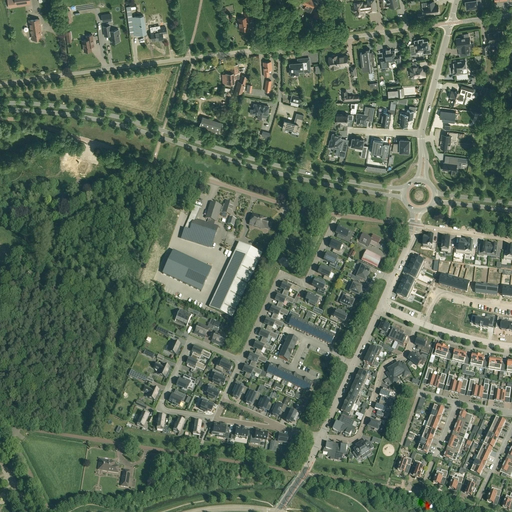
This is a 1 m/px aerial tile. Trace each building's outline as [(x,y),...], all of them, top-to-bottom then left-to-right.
[(317,5),(319,1),(317,0),(304,0),(302,4),(306,6),(305,6),(304,9),(307,11),(310,13),(312,9),(315,4),(317,5)] [(369,12),(376,11),(374,0),(368,0),(368,3),(364,4),(363,4),(362,2),(354,3),(355,8),(354,9),(353,10),(353,11),(354,11),(355,12),(356,16),(361,16),(361,17),(362,17),(363,17),(364,16),(364,15),(363,10),(365,10),(365,11),(366,11),(369,11),(369,12)] [(466,6),(467,9),(473,8),(474,9),(476,8),(477,7),(478,7),(477,3),(481,3),(480,0),(473,0),(466,1),(466,3),(465,4),(465,5),(466,6)] [(426,6),(427,15),(439,13),(438,6),(433,6),(433,5),(434,5),(433,1),(426,2),(424,3),(424,6),(426,6)] [(245,17),(238,19),(240,30),(248,29),(246,22),(247,22),(247,20),(251,19),(250,11),(244,12),(245,17)] [(143,16),(132,17),(134,35),(146,33),(143,16)] [(39,19),(29,20),(31,33),(31,32),(32,39),(41,38),(40,31),(41,31),(39,19)] [(110,31),(110,26),(103,27),(104,35),(109,34),(109,35),(110,35),(111,42),(119,41),(118,34),(119,34),(119,30),(118,30),(110,31)] [(151,30),(150,30),(151,33),(152,41),(156,40),(159,40),(159,41),(163,40),(162,34),(167,33),(166,27),(161,28),(151,30)] [(465,38),(456,39),(458,47),(462,47),(462,48),(463,53),(469,52),(469,49),(471,48),(470,43),(469,37),(469,35),(468,33),(464,34),(464,36),(465,38)] [(489,33),(489,34),(488,34),(488,36),(487,36),(487,37),(487,39),(488,40),(489,40),(489,42),(496,41),(497,44),(497,45),(498,52),(504,52),(502,36),(499,37),(498,33),(492,34),(492,33),(489,33)] [(83,40),(84,51),(87,51),(88,52),(90,51),(91,50),(91,46),(94,46),(93,41),(92,35),(86,35),(87,40),(83,40)] [(419,40),(415,41),(415,44),(415,47),(410,48),(411,55),(417,54),(416,52),(423,51),(424,53),(430,52),(429,45),(428,45),(428,41),(424,42),(424,40),(423,40),(423,39),(419,39),(419,40)] [(369,71),(372,71),(372,66),(375,66),(374,57),(371,58),(369,49),(366,49),(367,52),(360,53),(362,68),(368,67),(369,71)] [(386,52),(383,52),(383,58),(379,58),(381,69),(381,72),(386,71),(386,67),(389,67),(389,61),(395,61),(396,63),(401,63),(400,55),(395,56),(394,51),(391,51),(390,49),(386,49),(386,51),(386,52)] [(338,66),(344,65),(348,64),(347,56),(340,57),(337,58),(337,56),(335,56),(335,55),(334,55),(333,55),(332,55),(332,56),(331,56),(331,57),(330,57),(330,58),(329,58),(330,67),(331,67),(331,68),(332,68),(332,69),(333,69),(334,70),(335,70),(336,69),(337,69),(337,68),(338,67),(338,66)] [(302,68),(310,67),(309,58),(298,59),(298,63),(290,64),(290,69),(289,69),(289,74),(291,74),(298,74),(298,72),(303,71),(302,68)] [(465,59),(454,61),(454,67),(453,67),(454,74),(457,74),(458,75),(462,74),(462,73),(463,73),(462,69),(467,68),(465,59)] [(264,76),(269,76),(269,70),(272,70),(271,61),(263,62),(264,76)] [(410,67),(411,77),(418,77),(423,77),(423,76),(425,76),(425,71),(423,71),(422,68),(418,69),(418,67),(416,67),(416,62),(412,62),(413,64),(410,65),(410,67)] [(239,79),(238,73),(238,65),(230,65),(230,73),(225,74),(226,84),(234,83),(234,79),(239,79)] [(247,77),(242,75),(240,82),(238,82),(235,91),(242,93),(247,77)] [(451,93),(450,97),(452,98),(451,102),(452,102),(452,103),(455,104),(455,103),(457,104),(458,100),(462,101),(463,95),(471,97),(472,92),(473,92),(474,89),(467,87),(465,93),(460,92),(460,94),(459,93),(459,92),(455,91),(455,92),(454,92),(453,94),(451,93)] [(399,95),(399,97),(404,96),(403,89),(398,89),(398,91),(388,92),(389,96),(399,95)] [(346,91),(342,92),(343,102),(359,100),(359,96),(353,97),(353,96),(347,97),(346,91)] [(292,95),(290,102),(299,104),(301,97),(292,95)] [(258,113),(258,115),(257,119),(261,120),(262,114),(267,115),(269,106),(254,104),(253,110),(250,109),(250,114),(253,114),(253,113),(258,113)] [(407,110),(407,114),(400,113),(400,114),(401,114),(400,118),(401,119),(400,125),(408,127),(408,126),(407,126),(409,119),(413,119),(414,111),(415,111),(416,107),(410,106),(409,110),(407,110)] [(375,108),(369,107),(368,115),(357,114),(357,118),(358,118),(357,123),(367,125),(367,120),(372,121),(372,122),(375,108)] [(388,113),(383,112),(381,123),(381,125),(381,124),(389,125),(389,126),(390,124),(389,124),(390,121),(390,119),(391,119),(390,118),(391,114),(394,114),(395,110),(388,109),(388,113)] [(441,111),(440,117),(443,118),(443,121),(454,123),(456,112),(441,111)] [(353,115),(337,115),(337,123),(338,123),(338,124),(344,124),(344,123),(347,123),(347,120),(352,120),(353,115)] [(218,135),(222,123),(202,117),(198,128),(218,135)] [(282,127),(292,130),(298,131),(299,132),(302,119),(296,118),(295,123),(294,123),(284,120),(282,126),(279,126),(282,127)] [(441,143),(441,148),(450,149),(451,139),(456,140),(457,133),(449,132),(449,135),(442,135),(441,140),(441,143)] [(347,146),(342,145),(342,141),(340,140),(341,136),(333,134),(331,140),(330,140),(329,146),(337,148),(340,148),(339,156),(345,157),(347,146)] [(351,143),(350,148),(356,149),(356,147),(362,148),(361,157),(366,158),(368,146),(363,145),(364,140),(360,139),(355,138),(353,138),(352,143),(351,143)] [(373,140),(371,154),(383,155),(382,159),(386,159),(387,152),(389,153),(390,145),(383,144),(383,141),(373,140)] [(394,144),(392,152),(400,153),(400,152),(409,153),(409,140),(400,140),(400,144),(394,144)] [(57,156),(55,165),(67,167),(69,158),(57,156)] [(468,159),(450,156),(449,163),(444,163),(443,170),(449,171),(449,172),(455,173),(455,171),(456,171),(457,162),(468,163),(468,159)] [(89,174),(86,180),(96,185),(99,179),(95,177),(96,174),(100,176),(102,171),(92,166),(89,171),(92,173),(91,175),(89,174)] [(221,207),(220,212),(222,212),(222,213),(223,213),(222,214),(222,216),(226,217),(227,214),(230,215),(234,204),(233,204),(232,202),(230,202),(229,203),(226,202),(225,205),(224,205),(223,208),(221,207)] [(206,216),(205,218),(209,219),(216,222),(220,212),(221,207),(221,206),(214,204),(210,203),(209,206),(206,216)] [(184,229),(182,237),(212,247),(218,226),(214,225),(207,223),(199,220),(197,226),(194,234),(189,233),(196,216),(199,210),(194,208),(187,224),(185,229),(184,229)] [(251,222),(250,224),(250,225),(263,229),(263,228),(269,229),(271,222),(266,220),(266,218),(261,217),(261,218),(253,215),(252,217),(251,218),(251,219),(250,219),(250,220),(250,221),(250,222),(251,222)] [(227,224),(233,226),(235,219),(230,217),(227,224)] [(349,232),(339,227),(335,234),(343,237),(341,240),(349,243),(351,238),(347,236),(349,232)] [(376,247),(377,244),(377,245),(379,242),(380,242),(381,240),(380,239),(373,235),(372,238),(363,234),(359,242),(369,246),(370,244),(376,247)] [(423,246),(423,248),(424,246),(432,247),(432,250),(435,250),(436,244),(433,243),(433,237),(429,237),(429,238),(424,237),(423,246)] [(443,238),(441,252),(448,253),(447,254),(451,255),(452,247),(449,247),(450,239),(443,238)] [(336,243),(332,241),(329,247),(336,251),(334,254),(341,256),(343,251),(340,250),(342,245),(339,244),(340,243),(337,241),(336,243)] [(456,247),(456,254),(465,255),(467,242),(461,241),(460,248),(456,247)] [(467,242),(465,255),(474,256),(475,250),(472,249),(473,242),(467,242)] [(209,307),(232,318),(262,254),(239,243),(209,307)] [(489,257),(490,245),(488,245),(489,245),(484,244),(483,248),(480,248),(479,255),(489,257)] [(500,258),(501,250),(497,250),(498,246),(492,245),(492,246),(490,245),(489,257),(500,258)] [(173,251),(162,274),(201,291),(211,269),(173,251)] [(362,260),(377,268),(381,258),(366,251),(362,260)] [(329,257),(326,255),(324,260),(330,263),(329,267),(335,270),(339,261),(336,260),(337,258),(330,255),(329,257)] [(415,257),(412,263),(423,268),(426,262),(415,257)] [(359,265),(356,270),(368,276),(368,275),(369,275),(371,271),(370,271),(370,270),(363,266),(364,264),(358,261),(356,264),(359,265)] [(412,263),(409,269),(420,274),(423,268),(412,263)] [(323,270),(320,268),(318,273),(324,276),(323,280),(329,282),(331,279),(328,278),(331,273),(330,273),(331,271),(324,268),(323,270)] [(409,269),(406,275),(417,280),(420,274),(409,269)] [(352,275),(351,279),(356,281),(357,278),(365,282),(366,281),(367,281),(368,277),(367,277),(368,276),(356,270),(353,276),(352,275)] [(442,275),(439,285),(445,286),(449,275),(448,277),(442,275)] [(449,275),(445,286),(451,288),(454,276),(449,275)] [(405,277),(402,283),(413,288),(416,282),(405,277)] [(316,282),(314,281),(312,286),(318,289),(317,292),(323,295),(326,290),(324,289),(325,286),(323,285),(324,283),(317,280),(316,282)] [(353,285),(349,292),(359,296),(359,295),(360,296),(361,293),(361,292),(361,291),(360,291),(361,288),(358,287),(359,283),(353,281),(352,284),(353,285)] [(464,281),(461,291),(467,292),(470,283),(464,281)] [(300,288),(287,283),(286,285),(283,283),(281,288),(281,289),(284,290),(282,295),(294,300),(287,297),(290,289),(298,293),(300,288)] [(402,283),(400,289),(411,294),(413,288),(402,283)] [(477,285),(476,292),(487,293),(488,284),(484,284),(483,286),(477,285)] [(488,284),(487,293),(497,294),(498,288),(488,286),(488,284)] [(400,289),(397,295),(408,300),(411,294),(400,289)] [(338,297),(342,299),(340,304),(347,307),(347,308),(351,310),(353,305),(352,305),(353,304),(352,304),(353,301),(351,300),(353,297),(340,291),(338,297)] [(294,300),(282,295),(281,297),(277,295),(275,299),(276,300),(275,301),(279,302),(277,306),(289,312),(281,309),(285,301),(292,305),(294,300)] [(305,300),(309,302),(308,304),(315,307),(316,305),(319,300),(321,301),(322,298),(316,295),(315,298),(308,295),(305,300)] [(273,314),(271,318),(276,320),(279,313),(287,317),(289,312),(277,306),(276,309),(272,307),(270,311),(270,312),(273,314)] [(180,310),(180,309),(175,321),(177,318),(188,323),(186,326),(187,326),(192,315),(191,315),(180,310)] [(448,309),(447,315),(451,316),(450,318),(462,322),(465,314),(467,315),(468,311),(463,310),(462,312),(453,309),(452,310),(448,309)] [(346,317),(343,316),(344,314),(337,311),(336,313),(336,312),(334,315),(332,314),(330,320),(336,323),(337,319),(344,322),(346,317)] [(476,324),(475,325),(480,326),(480,327),(481,327),(481,326),(483,327),(483,328),(483,327),(488,328),(488,327),(493,328),(495,317),(495,318),(492,317),(492,316),(488,316),(487,320),(477,318),(476,324)] [(294,328),(298,319),(293,317),(289,326),(294,328)] [(498,317),(497,324),(502,324),(502,329),(501,330),(506,331),(511,332),(511,323),(508,323),(507,323),(503,322),(504,318),(498,317)] [(266,330),(278,336),(270,332),(274,325),(281,328),(283,324),(276,320),(271,318),(270,321),(266,319),(264,323),(265,323),(264,324),(268,326),(266,330)] [(294,328),(299,331),(303,322),(298,319),(294,328)] [(299,331),(304,333),(308,324),(303,322),(299,331)] [(386,325),(382,323),(381,326),(380,326),(378,329),(379,329),(379,330),(382,331),(386,333),(385,336),(387,337),(390,330),(392,327),(391,327),(391,328),(391,329),(389,328),(389,327),(386,325)] [(304,333),(309,335),(313,327),(308,324),(304,333)] [(196,331),(194,334),(201,337),(202,335),(205,337),(209,329),(207,328),(203,326),(201,328),(197,327),(196,331)] [(309,335),(315,338),(319,329),(313,327),(309,335)] [(324,331),(319,329),(315,338),(320,340),(324,331)] [(390,331),(391,330),(390,330),(387,337),(386,339),(390,340),(390,339),(395,341),(399,332),(393,329),(392,330),(392,332),(390,331)] [(262,338),(260,342),(273,348),(273,347),(265,344),(268,337),(276,340),(278,336),(266,330),(265,332),(261,331),(259,335),(260,335),(259,336),(262,338)] [(404,332),(400,330),(399,332),(395,341),(398,343),(398,344),(403,347),(407,338),(403,335),(404,332)] [(325,342),(329,334),(324,331),(320,340),(325,342)] [(215,343),(222,346),(225,339),(221,337),(222,335),(216,332),(212,340),(215,341),(215,343)] [(329,334),(325,342),(330,345),(334,336),(329,334)] [(286,342),(295,346),(297,340),(289,336),(286,342)] [(426,345),(427,342),(421,340),(418,339),(417,340),(416,340),(415,344),(416,344),(416,345),(418,346),(422,348),(421,351),(428,353),(430,348),(429,347),(428,347),(428,346),(426,345)] [(177,355),(180,348),(178,348),(180,345),(172,341),(169,347),(170,348),(168,352),(177,355)] [(255,354),(267,359),(260,356),(263,349),(270,352),(273,348),(260,342),(259,344),(256,342),(254,347),(254,348),(257,349),(255,354)] [(286,342),(284,347),(292,351),(295,346),(286,342)] [(440,358),(444,347),(438,346),(436,350),(433,349),(431,355),(435,356),(440,358)] [(198,358),(200,359),(201,356),(209,360),(211,355),(195,347),(194,349),(193,348),(192,352),(193,353),(191,358),(196,361),(198,358)] [(292,351),(284,347),(281,352),(290,356),(292,351)] [(368,352),(379,357),(381,352),(371,347),(368,352)] [(449,361),(451,355),(448,354),(449,349),(444,347),(440,358),(446,360),(449,361)] [(143,354),(153,358),(155,354),(145,350),(143,354)] [(458,363),(461,352),(455,351),(454,356),(451,355),(449,361),(452,362),(458,363)] [(290,356),(281,352),(279,358),(288,362),(290,356)] [(379,357),(368,352),(366,357),(377,362),(376,361),(378,357),(379,357)] [(467,366),(469,359),(465,359),(467,354),(461,352),(458,363),(464,365),(465,365),(467,366)] [(252,361),(250,366),(262,371),(254,368),(258,360),(265,364),(267,359),(255,354),(254,356),(250,354),(248,358),(249,359),(248,360),(252,361)] [(415,356),(413,354),(408,359),(418,367),(420,363),(423,365),(426,360),(421,356),(420,355),(418,358),(415,356)] [(476,368),(479,356),(473,355),(472,360),(469,359),(467,366),(469,366),(470,366),(476,368)] [(485,369),(487,363),(483,363),(484,358),(479,356),(476,368),(482,369),(485,369)] [(377,362),(366,357),(364,362),(365,363),(365,364),(363,369),(366,370),(369,365),(374,367),(376,364),(377,362)] [(206,366),(189,359),(189,360),(188,360),(186,364),(188,364),(187,367),(192,369),(191,372),(192,373),(194,370),(195,371),(196,368),(203,371),(206,366)] [(494,371),(496,360),(491,359),(490,364),(487,363),(485,369),(486,369),(487,370),(489,370),(494,371)] [(230,372),(232,367),(229,365),(230,363),(223,360),(222,362),(219,361),(215,369),(221,372),(223,369),(230,372)] [(504,372),(505,366),(501,366),(502,361),(496,360),(494,371),(500,372),(504,372)] [(159,375),(166,378),(169,371),(168,371),(169,368),(161,364),(161,365),(156,363),(154,368),(161,371),(159,375)] [(396,365),(394,367),(400,377),(402,375),(404,375),(405,377),(410,374),(405,366),(403,367),(402,367),(400,363),(399,363),(395,364),(396,365)] [(272,376),(276,367),(271,365),(267,373),(272,376)] [(246,373),(244,378),(249,380),(252,372),(260,376),(262,371),(250,366),(249,368),(245,366),(243,370),(243,372),(246,373)] [(277,378),(281,369),(276,367),(272,376),(277,378)] [(397,379),(400,377),(394,367),(392,368),(391,367),(388,369),(389,370),(388,370),(390,374),(390,375),(388,376),(393,384),(398,381),(397,379)] [(283,381),(287,372),(281,369),(277,378),(283,381)] [(433,387),(436,376),(431,375),(433,370),(428,369),(425,380),(429,381),(428,385),(433,387)] [(131,370),(129,376),(132,378),(133,376),(138,378),(145,381),(146,380),(146,381),(148,378),(131,370)] [(223,385),(226,380),(219,377),(221,374),(213,370),(210,376),(214,378),(213,381),(212,383),(219,386),(220,384),(223,385)] [(358,376),(367,380),(369,375),(360,371),(358,376)] [(288,383),(292,374),(287,372),(283,381),(288,383)] [(288,383),(293,385),(297,376),(292,374),(288,383)] [(436,376),(433,387),(438,388),(439,384),(444,385),(447,376),(442,374),(441,378),(436,376)] [(455,393),(457,382),(453,381),(454,376),(449,375),(446,386),(451,387),(450,392),(455,393)] [(298,388),(302,379),(297,376),(293,385),(298,388)] [(356,381),(365,385),(367,380),(358,376),(356,381)] [(179,380),(176,386),(182,388),(181,390),(186,392),(190,383),(194,385),(196,381),(188,377),(186,381),(184,380),(183,382),(179,380)] [(302,379),(298,388),(303,390),(307,381),(302,379)] [(457,382),(455,393),(460,394),(461,390),(465,391),(468,381),(463,380),(462,383),(457,382)] [(477,398),(479,387),(474,386),(475,381),(470,380),(468,392),(473,392),(472,397),(477,398)] [(307,381),(303,390),(309,392),(313,384),(307,381)] [(353,386),(362,390),(365,385),(356,381),(355,381),(356,381),(353,386)] [(235,387),(232,393),(234,394),(233,398),(238,400),(241,393),(244,395),(247,388),(244,387),(243,389),(241,388),(242,386),(243,385),(239,383),(237,387),(235,387)] [(217,399),(220,394),(213,391),(214,387),(208,384),(204,393),(208,395),(208,397),(214,400),(215,398),(217,399)] [(479,387),(477,398),(482,399),(483,394),(487,395),(489,385),(484,384),(484,388),(479,387)] [(362,390),(353,386),(351,391),(360,395),(362,390)] [(501,390),(496,390),(497,386),(492,386),(490,396),(495,396),(494,401),(499,402),(501,390)] [(149,398),(156,401),(159,394),(157,394),(159,391),(151,387),(150,387),(151,387),(150,388),(146,387),(144,391),(151,394),(149,398)] [(499,402),(500,402),(504,402),(505,398),(510,399),(511,388),(506,388),(506,391),(501,390),(499,402)] [(381,401),(392,405),(394,400),(393,400),(390,399),(389,399),(389,397),(390,394),(392,391),(390,391),(389,390),(384,389),(383,389),(382,391),(381,391),(381,394),(380,396),(381,396),(382,397),(381,401)] [(247,400),(246,404),(251,406),(254,399),(257,401),(260,394),(252,391),(251,394),(249,393),(245,399),(247,400)] [(351,391),(349,396),(359,400),(361,396),(360,395),(351,391)] [(172,395),(169,401),(172,403),(172,404),(175,405),(175,404),(179,406),(182,401),(183,401),(186,396),(177,392),(175,397),(172,395)] [(357,406),(359,400),(349,396),(346,401),(357,406)] [(261,400),(258,407),(260,408),(259,410),(264,412),(266,409),(267,405),(271,407),(271,406),(274,401),(269,398),(265,397),(263,401),(261,400)] [(211,412),(214,407),(207,404),(208,401),(202,398),(198,406),(201,408),(200,410),(207,413),(208,411),(211,412)] [(135,405),(145,410),(147,406),(137,401),(135,405)] [(357,406),(346,401),(344,406),(354,411),(357,406)] [(392,405),(381,401),(380,406),(378,405),(377,405),(376,407),(375,410),(376,410),(378,411),(376,415),(383,417),(384,415),(384,414),(385,411),(386,408),(387,408),(390,409),(391,409),(392,405)] [(274,413),(272,416),(278,418),(281,411),(284,413),(287,407),(283,405),(282,407),(277,405),(277,406),(275,405),(272,412),(274,413)] [(348,418),(351,419),(354,411),(344,406),(341,412),(344,413),(343,415),(348,418)] [(432,411),(442,415),(444,410),(434,406),(432,411)] [(289,415),(286,422),(291,424),(293,421),(295,422),(296,419),(298,420),(301,413),(292,409),(292,410),(288,408),(285,413),(289,415)] [(440,421),(442,415),(432,411),(432,412),(433,412),(431,417),(440,421)] [(458,420),(470,424),(473,416),(461,412),(462,413),(460,416),(458,420)] [(146,422),(148,416),(142,413),(141,417),(139,416),(137,420),(139,421),(137,426),(143,428),(142,431),(145,431),(149,424),(146,422)] [(164,426),(165,417),(159,416),(158,420),(156,419),(156,424),(158,424),(157,430),(163,431),(162,434),(166,435),(167,426),(164,426)] [(340,430),(342,431),(342,432),(348,419),(344,417),(342,423),(339,421),(339,422),(335,421),(333,425),(335,426),(333,430),(334,430),(334,431),(337,433),(337,432),(338,430),(340,431),(340,430)] [(438,426),(440,421),(431,417),(429,422),(428,422),(438,426)] [(493,423),(503,428),(505,422),(495,418),(493,423)] [(181,430),(184,422),(179,419),(177,423),(175,422),(174,426),(175,427),(173,431),(179,433),(178,436),(181,437),(184,432),(181,430)] [(345,433),(345,434),(348,436),(349,435),(350,435),(351,432),(354,433),(356,428),(352,426),(354,422),(348,419),(342,432),(343,429),(346,431),(345,433)] [(371,420),(368,427),(375,429),(374,430),(377,431),(378,430),(378,431),(381,424),(384,425),(386,422),(377,419),(376,422),(371,420)] [(467,431),(470,424),(458,420),(457,423),(458,424),(456,427),(455,427),(467,431)] [(205,432),(200,432),(201,423),(195,422),(194,425),(193,425),(192,429),(194,430),(193,435),(199,436),(198,440),(202,440),(205,432)] [(436,432),(438,426),(428,422),(425,428),(436,432)] [(501,433),(503,428),(493,423),(494,424),(491,428),(490,428),(501,433)] [(217,426),(214,425),(213,430),(212,430),(212,435),(218,436),(218,434),(224,435),(224,439),(228,439),(229,431),(225,431),(226,428),(226,427),(222,426),(221,426),(218,425),(217,425),(217,426)] [(464,439),(467,431),(455,427),(456,428),(455,431),(454,431),(452,435),(464,439)] [(498,438),(501,433),(490,428),(488,433),(498,438)] [(244,430),(240,429),(240,430),(236,429),(236,433),(232,432),(231,440),(235,440),(235,437),(246,439),(247,436),(248,437),(249,432),(248,432),(248,431),(244,431),(244,430)] [(423,434),(433,438),(435,433),(426,429),(424,435),(423,434)] [(267,435),(267,433),(263,433),(263,432),(263,433),(260,432),(261,432),(260,432),(256,431),(256,432),(255,437),(251,436),(250,443),(260,445),(260,441),(266,442),(267,438),(268,438),(268,435),(267,435)] [(496,443),(498,438),(488,433),(489,434),(487,439),(486,438),(485,438),(496,443)] [(431,444),(433,438),(423,434),(421,440),(431,444)] [(275,437),(273,447),(277,448),(278,444),(286,446),(287,444),(288,440),(289,440),(290,436),(285,435),(285,436),(282,436),(281,435),(281,436),(281,435),(280,435),(279,435),(279,436),(278,438),(275,437)] [(461,446),(464,439),(452,435),(451,438),(452,439),(451,442),(450,442),(461,446)] [(493,449),(496,443),(485,438),(483,444),(493,449)] [(429,449),(431,444),(421,440),(422,440),(420,446),(429,449)] [(328,453),(327,457),(331,457),(330,459),(334,460),(334,462),(335,460),(337,448),(334,447),(334,446),(333,446),(333,444),(333,443),(329,442),(329,443),(328,443),(327,443),(326,447),(325,447),(323,452),(328,453)] [(365,454),(370,451),(374,448),(370,442),(367,444),(366,442),(363,444),(362,443),(359,444),(365,454)] [(458,454),(461,446),(450,442),(449,446),(448,446),(447,449),(458,454)] [(348,456),(348,451),(347,450),(347,446),(346,446),(345,446),(346,445),(342,444),(341,445),(341,447),(339,447),(339,448),(337,448),(335,460),(339,461),(339,459),(342,459),(343,455),(348,456)] [(357,459),(361,456),(365,454),(359,444),(357,446),(358,448),(354,450),(356,452),(353,453),(357,459)] [(480,450),(490,455),(493,450),(482,445),(480,450)] [(427,455),(429,449),(420,446),(418,451),(427,455)] [(458,454),(447,449),(445,453),(446,454),(445,457),(444,457),(455,462),(457,458),(456,458),(457,454),(458,454)] [(488,460),(490,455),(480,450),(480,451),(481,451),(479,456),(477,455),(477,456),(488,460)] [(485,466),(488,460),(477,456),(475,461),(485,466)] [(405,460),(402,459),(401,463),(399,462),(398,466),(399,466),(398,471),(404,473),(407,465),(410,466),(412,460),(406,458),(405,460)] [(114,466),(114,462),(110,462),(109,462),(107,462),(107,461),(106,461),(105,460),(102,460),(100,460),(100,463),(99,464),(99,466),(99,468),(103,469),(102,470),(117,473),(118,467),(114,466)] [(423,471),(424,467),(421,466),(422,463),(416,461),(413,467),(417,469),(414,476),(420,478),(421,474),(423,475),(424,471),(423,471)] [(483,471),(485,466),(475,461),(472,466),(483,471)] [(511,468),(504,465),(503,469),(502,469),(500,472),(510,477),(511,473),(511,468)] [(480,476),(483,471),(472,466),(474,467),(471,472),(480,476)] [(130,471),(124,470),(121,486),(127,487),(130,471)] [(434,483),(440,485),(442,478),(445,479),(447,472),(441,471),(441,473),(437,472),(436,476),(435,475),(434,479),(435,479),(434,483)] [(450,489),(456,491),(458,483),(461,484),(463,478),(457,476),(457,478),(453,477),(452,481),(451,480),(449,484),(451,485),(450,489)] [(468,487),(465,494),(471,496),(473,492),(474,493),(475,489),(474,489),(475,485),(472,484),(473,480),(467,478),(465,486),(468,487)] [(487,502),(494,504),(496,497),(499,498),(501,491),(492,488),(490,494),(489,494),(487,497),(489,498),(487,502)] [(510,498),(507,497),(506,500),(504,499),(503,503),(504,503),(503,507),(509,509),(511,502),(511,493),(511,494),(510,498)]
